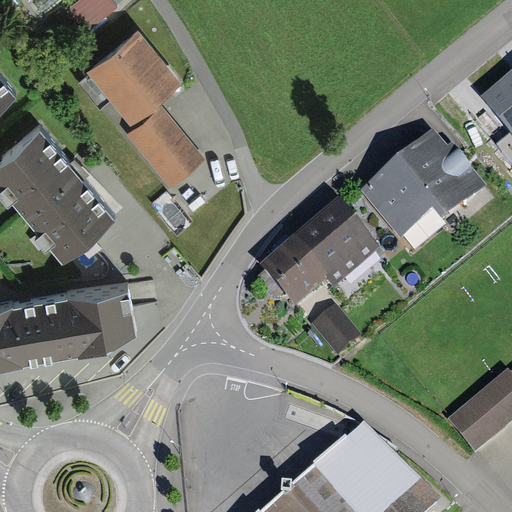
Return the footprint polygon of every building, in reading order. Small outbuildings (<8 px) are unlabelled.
[(79,0),(69,8),(83,27),(111,6),(106,0),(79,0)] [(138,26),(87,69),(131,123),(183,82),(138,26)] [(0,110),(20,93),(0,70),(0,110)] [(511,82),(484,105),(511,139),(511,82)] [(162,106),(128,133),(172,186),(204,158),(162,106)] [(116,212),(41,122),(0,155),(0,182),(62,257),(116,212)] [(484,193),(434,136),(359,201),(400,247),(436,216),(445,227),(484,193)] [(339,204),(261,268),(301,316),(335,289),(345,301),(387,266),(339,204)] [(125,282),(0,304),(0,361),(22,362),(79,351),(133,329),(125,282)] [(356,337),(334,308),(311,325),(333,354),(356,337)] [(511,379),(506,372),(451,420),(478,451),(511,420),(511,379)] [(434,511),(443,505),(364,430),(266,511),(434,511)]
